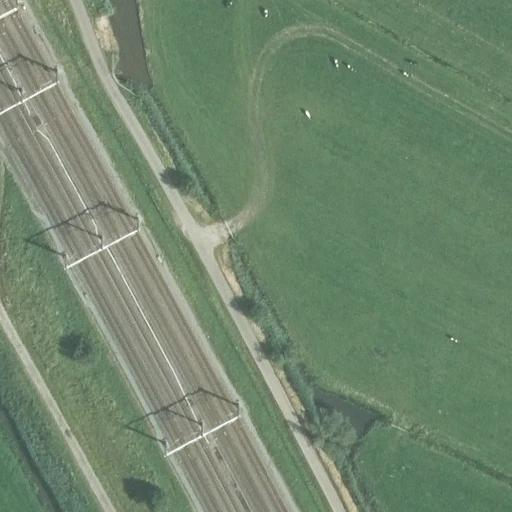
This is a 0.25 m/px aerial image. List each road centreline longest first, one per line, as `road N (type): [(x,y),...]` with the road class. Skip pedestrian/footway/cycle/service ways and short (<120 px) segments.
road 1 (track): [(257,0),(236,64),(287,206),(394,392),(396,427),(386,443),(511,504)]
road 2 (track): [(511,196),(391,146),(201,245)]
road 3 (track): [(0,315),(108,511)]
